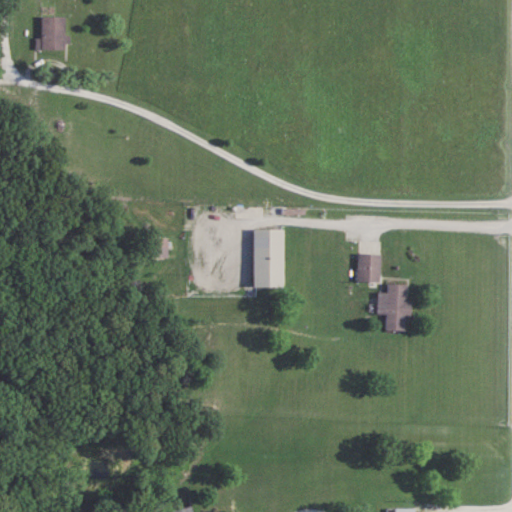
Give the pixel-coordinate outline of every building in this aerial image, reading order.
[(63,17),(37,17),(37,51),(63,51),(63,17)] [(281,229),(251,229),(251,287),(281,287),(281,229)] [(150,239),(150,257),(166,257),(166,239),(150,239)] [(378,283),(378,255),(355,255),(355,283),(378,283)] [(383,330),(404,331),(405,284),(385,284),(384,293),(375,293),(374,314),(383,314),(383,330)]
